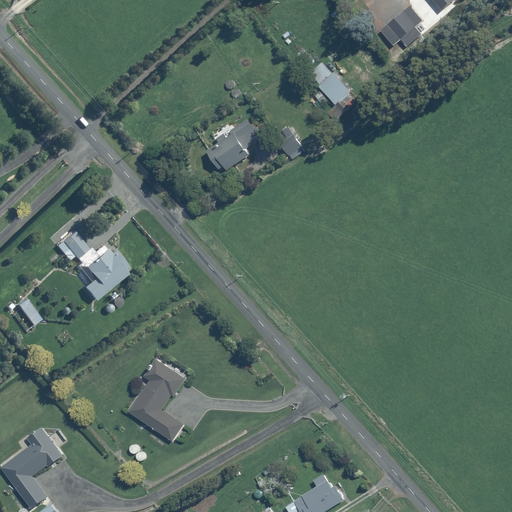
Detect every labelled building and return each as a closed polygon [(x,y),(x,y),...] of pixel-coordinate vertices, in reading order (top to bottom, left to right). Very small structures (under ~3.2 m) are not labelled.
[(413,5),(383,30),(395,45),(402,40),(409,48),(425,35),(419,28),(426,22),(413,5)] [(338,104),(349,93),(352,91),(335,72),(334,73),(324,62),(311,74),(338,104)] [(324,105),(329,100),(321,90),(315,95),(324,105)] [(349,93),(338,104),(329,112),(339,123),(360,105),(349,93)] [(266,144),(249,118),(218,137),(222,142),(210,150),(221,169),(226,166),(228,169),(266,144)] [(283,143),(294,159),(308,150),(296,133),(283,143)] [(60,237),(63,241),(58,246),(70,260),(75,256),(78,258),(90,248),(75,230),(71,233),(69,230),(60,237)] [(128,273),(126,270),(130,267),(116,248),(112,252),(109,248),(108,248),(85,266),(94,278),(84,285),(96,301),(104,295),(102,294),(128,273)] [(41,318),(26,299),(19,305),(34,324),(41,318)] [(188,378),(159,359),(158,358),(147,376),(152,379),(131,412),(175,441),(186,423),(165,410),(174,395),(176,396),(188,378)] [(65,457),(44,427),(29,438),(33,445),(1,467),(31,508),(49,496),(36,477),(65,457)] [(319,486),(288,506),(291,511),(325,511),(347,498),(338,484),(335,486),(327,473),(315,480),(319,486)] [(41,511),(60,511),(54,503),(41,511)]
